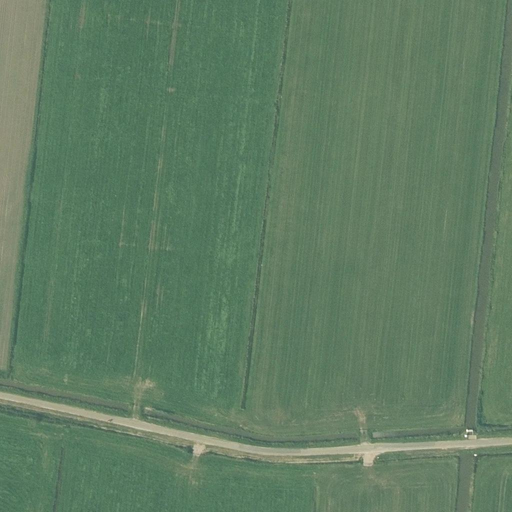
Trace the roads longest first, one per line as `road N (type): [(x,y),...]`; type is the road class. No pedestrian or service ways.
road 1 (unclassified): [(241,448),(511,441)]
road 2 (unclassified): [(241,448),(0,395)]
